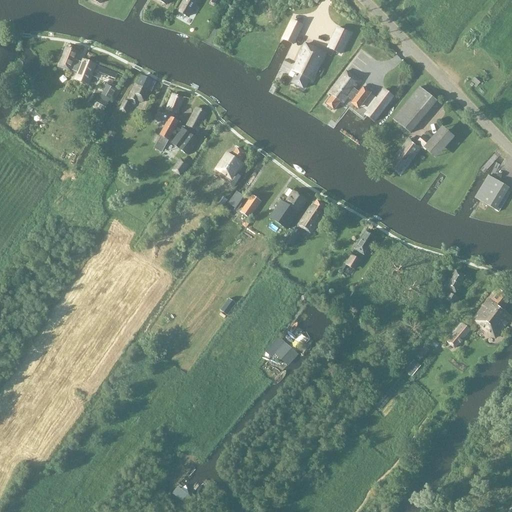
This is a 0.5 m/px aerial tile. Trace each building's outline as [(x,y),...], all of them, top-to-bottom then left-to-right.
[(185,0),(178,12),(188,18),(197,0),(185,0)] [(296,12),(303,15),(306,5),(299,2),(296,12)] [(317,42),(324,45),(333,27),(326,24),(317,42)] [(300,31),(289,26),(279,45),(290,51),(300,31)] [(337,28),(328,49),(340,55),(350,34),(337,28)] [(308,80),(311,82),(325,55),(305,45),(292,73),(296,75),(291,84),(303,90),(308,80)] [(66,49),(59,68),(71,73),(73,68),(79,70),(75,80),(87,85),(95,66),(83,61),(81,66),(75,64),(79,54),(66,49)] [(0,81),(12,55),(0,50),(0,81)] [(356,73),(360,69),(347,60),(344,64),(356,73)] [(331,96),(325,105),(333,111),(340,103),(342,105),(348,97),(353,101),(353,102),(357,97),(364,102),(370,94),(363,88),(358,93),(353,90),(359,82),(346,72),(329,94),(331,96)] [(136,84),(128,100),(136,104),(137,100),(143,103),(152,81),(141,77),(138,85),(136,84)] [(101,95),(110,100),(116,90),(107,85),(101,95)] [(436,102),(419,88),(392,120),(409,135),(436,102)] [(384,91),(365,115),(374,122),(393,97),(384,91)] [(166,112),(168,113),(167,115),(162,115),(160,119),(163,123),(167,123),(160,137),(153,149),(161,153),(174,131),(176,128),(178,124),(172,120),(174,115),(176,116),(183,100),(172,96),(166,112)] [(116,109),(126,114),(131,105),(122,101),(116,109)] [(178,133),(170,144),(187,156),(199,141),(192,136),(195,131),(198,132),(201,125),(199,124),(205,114),(195,108),(186,126),(189,128),(185,132),(181,129),(180,130),(176,128),(174,131),(178,133)] [(410,140),(390,168),(398,174),(404,166),(407,168),(420,148),(422,149),(423,148),(437,161),(454,139),(442,129),(434,138),(426,132),(415,144),(410,140)] [(231,157),(228,156),(220,168),(224,171),(225,169),(233,174),(245,155),(236,149),(231,157)] [(180,159),(171,171),(180,178),(189,165),(180,159)] [(233,188),(240,177),(237,175),(230,186),(233,188)] [(487,176),(474,198),(495,211),(508,189),(487,176)] [(286,228),(294,217),(294,218),(306,201),(293,193),(284,205),(278,200),(268,215),(286,228)] [(252,196),(240,213),(249,219),(261,202),(252,196)] [(309,209),(302,218),(297,227),(309,235),(322,215),(320,214),(325,207),(316,201),(310,210),(309,209)] [(365,233),(354,250),(363,256),(374,239),(365,233)] [(354,272),(360,262),(352,257),(344,266),(354,272)] [(443,289),(450,293),(450,294),(448,293),(445,300),(454,305),(457,298),(454,296),(464,277),(455,272),(451,280),(448,279),(443,289)] [(488,300),(471,322),(494,339),(510,317),(503,312),(511,301),(498,291),(490,302),(488,300)] [(434,293),(429,299),(439,306),(444,301),(434,293)] [(446,343),(454,350),(471,331),(462,324),(446,343)] [(284,338),(288,342),(296,332),(291,329),(284,338)] [(278,337),(265,352),(272,359),(275,356),(287,367),(298,355),(278,337)] [(420,361),(429,351),(424,347),(416,357),(420,361)]
